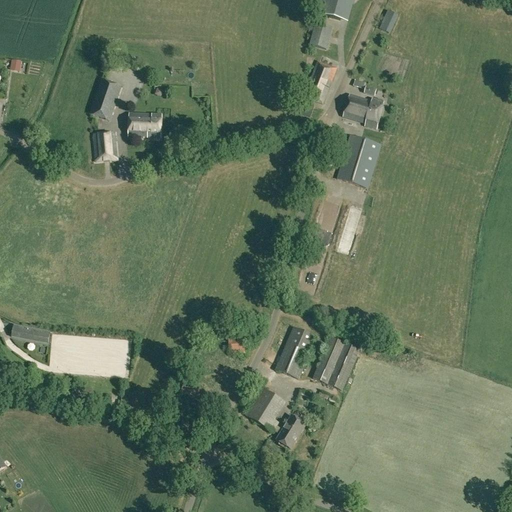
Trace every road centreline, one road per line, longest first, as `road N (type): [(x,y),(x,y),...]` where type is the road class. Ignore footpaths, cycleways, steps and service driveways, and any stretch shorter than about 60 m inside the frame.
road 1 (unclassified): [(209,458),(273,329),(327,126)]
road 2 (unclassified): [(327,126),(82,184),(0,137)]
road 3 (unclassified): [(343,511),(209,458)]
road 4 (unclassified): [(327,126),(382,0)]
